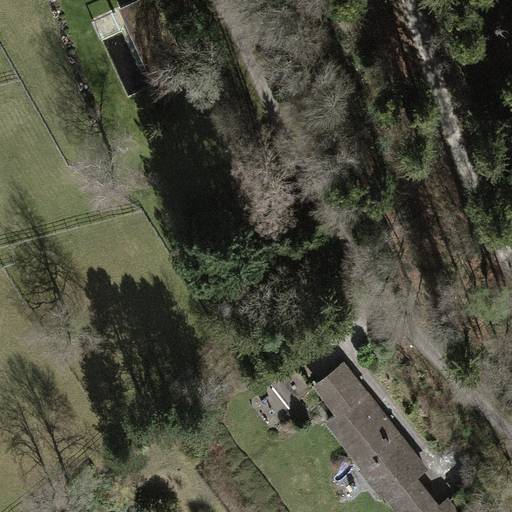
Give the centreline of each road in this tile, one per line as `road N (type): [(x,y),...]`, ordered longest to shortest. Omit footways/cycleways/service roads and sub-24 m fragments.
road 1 (residential): [(222,0),(311,185),(375,285),(511,432)]
road 2 (track): [(409,0),(484,229),(511,269)]
